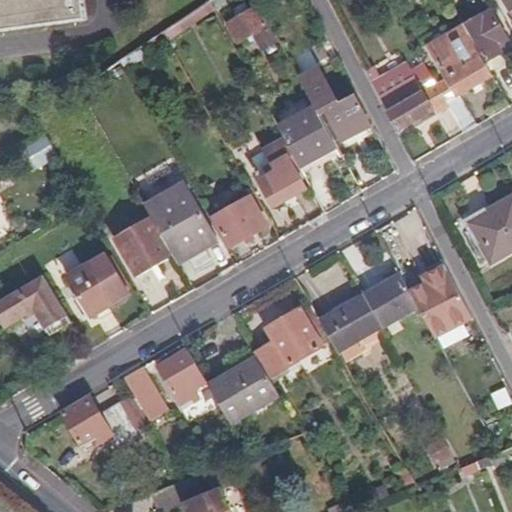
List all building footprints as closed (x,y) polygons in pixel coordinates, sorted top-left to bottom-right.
[(0,0),(0,31),(86,19),(83,0),(0,0)] [(511,0),(492,0),(498,9),(506,4),(511,14),(511,26),(511,27),(511,28),(511,0)] [(164,36),(169,44),(215,12),(210,4),(164,36)] [(262,52),(275,45),(256,10),(227,27),(238,46),(254,37),(262,52)] [(490,13),(463,28),(484,65),(501,55),(498,48),(507,43),(490,13)] [(463,134),(476,127),(459,97),(491,77),(484,65),(463,28),(431,47),(449,80),(436,87),(446,104),(463,134)] [(298,78),(319,68),(313,57),(293,69),(298,78)] [(373,84),(380,99),(395,90),(397,93),(417,82),(412,72),(408,64),(373,84)] [(380,99),(397,132),(435,110),(426,93),(436,87),(424,64),(412,72),(417,82),(397,93),(395,90),(380,99)] [(342,143),(373,127),(357,97),(340,106),(319,68),(298,78),(315,109),(319,116),(326,113),(342,143)] [(435,110),(446,104),(436,87),(426,93),(435,110)] [(327,164),(341,156),(319,116),(315,109),(279,129),(285,140),(300,168),(322,155),(327,164)] [(272,166),(256,176),(274,208),(306,190),(297,174),(302,171),(300,168),(285,140),(264,152),(272,166)] [(302,171),(305,176),(327,164),(322,155),(300,168),(302,171)] [(116,182),(129,174),(118,156),(106,164),(116,182)] [(176,236),(190,260),(208,248),(218,243),(186,187),(149,208),(167,242),(176,236)] [(251,198),(214,220),(231,249),(268,228),(251,198)] [(492,265),(511,253),(511,201),(470,224),(492,265)] [(116,240),(138,279),(172,259),(150,219),(116,240)] [(167,242),(181,265),(190,260),(176,236),(167,242)] [(208,248),(190,260),(195,268),(213,258),(208,248)] [(106,257),(68,278),(91,318),(128,296),(106,257)] [(179,266),(165,271),(173,291),(187,286),(179,266)] [(473,320),(445,266),(430,274),(433,281),(418,288),(410,293),(419,307),(436,339),(473,320)] [(43,274),(0,297),(0,321),(2,325),(36,306),(38,312),(36,313),(49,336),(71,323),(43,274)] [(433,281),(430,274),(414,282),(418,288),(433,281)] [(401,275),(365,297),(383,329),(419,307),(410,293),(401,275)] [(365,297),(321,323),(340,355),(383,329),(365,297)] [(276,341),(255,353),(258,359),(270,380),(325,348),(302,311),(269,331),(276,341)] [(207,383),(188,351),(159,368),(181,406),(193,400),(190,394),(207,383)] [(210,388),(233,426),(279,395),(270,380),(258,359),(210,388)] [(124,380),(135,398),(151,425),(163,418),(169,414),(143,369),(124,380)] [(494,392),(500,408),(511,403),(511,398),(507,387),(494,392)] [(121,404),(138,433),(152,426),(151,425),(135,398),(121,404)] [(92,399),(64,415),(83,447),(93,441),(97,447),(114,437),(118,445),(139,434),(138,433),(121,404),(102,416),(92,399)] [(436,462),(449,454),(441,442),(429,449),(436,462)] [(449,454),(436,462),(442,471),(455,464),(449,454)] [(478,463),(481,471),(494,466),(491,458),(478,463)] [(478,463),(463,469),(466,477),(481,471),(478,463)] [(417,487),(408,471),(401,475),(410,490),(414,489),(417,487)] [(185,484),(154,497),(159,511),(173,511),(187,507),(189,511),(229,511),(222,492),(206,499),(198,479),(185,484)] [(372,493),(376,504),(391,497),(386,486),(372,493)]
